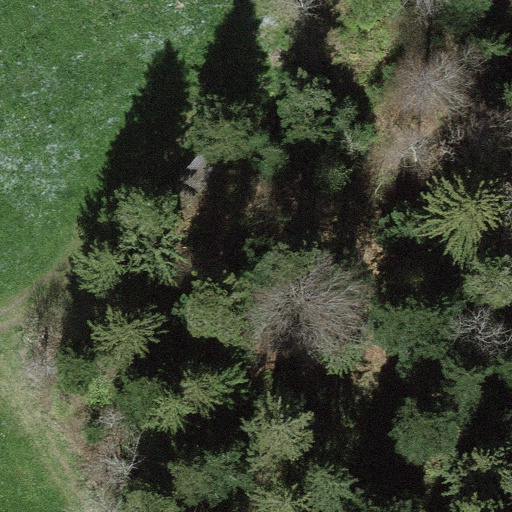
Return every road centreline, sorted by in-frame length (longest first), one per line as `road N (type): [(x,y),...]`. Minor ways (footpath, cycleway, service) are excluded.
road 1 (track): [(230,0),(151,109),(39,295),(0,326)]
road 2 (track): [(0,361),(77,511)]
